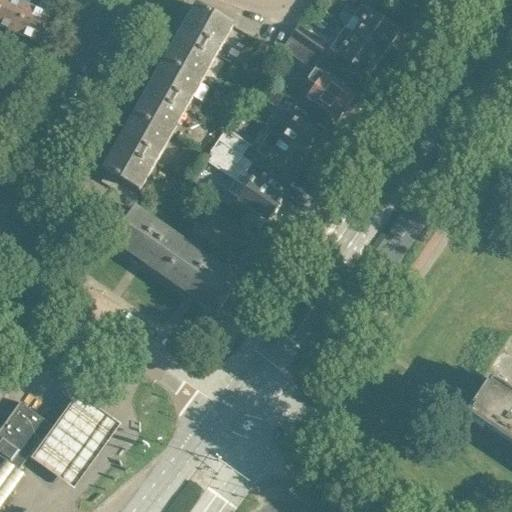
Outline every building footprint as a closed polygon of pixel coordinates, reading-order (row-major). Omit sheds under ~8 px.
[(3,0),(0,9),(0,26),(17,34),(28,8),(31,0),(3,0)] [(28,8),(17,34),(40,44),(52,18),(56,3),(49,0),(41,0),(37,11),(28,8)] [(396,0),(414,12),(421,1),(423,3),(425,0),(396,0)] [(361,23),(354,34),(384,55),(400,32),(362,6),(353,18),(361,23)] [(113,147),(101,170),(140,192),(233,27),(198,7),(190,22),(185,19),(181,27),(180,27),(174,39),(151,81),(150,81),(143,93),(144,93),(139,101),(120,135),(119,135),(113,147)] [(299,25),(289,39),(318,59),(328,45),(299,25)] [(330,50),(338,56),(368,77),(384,55),(354,34),(345,28),(330,50)] [(311,70),(318,59),(289,39),(282,49),(311,70)] [(317,86),(308,99),(338,120),(354,97),(315,70),(309,79),(317,86)] [(261,83),(254,93),(276,108),(282,98),(261,83)] [(283,142),(312,162),(320,151),(317,149),(324,140),(285,113),(271,133),(283,142)] [(241,157),(249,145),(227,129),(219,141),(241,157)] [(269,161),(296,180),(303,171),(305,172),(312,162),(283,142),(271,133),(257,153),(269,161)] [(219,141),(205,161),(235,182),(228,192),(255,211),(247,222),(250,223),(261,231),(268,220),(270,218),(272,219),(283,204),(281,202),(282,200),(244,174),(251,164),(241,157),(219,141)] [(176,237),(146,216),(136,209),(112,242),(134,257),(131,261),(142,269),(145,265),(185,293),(182,297),(193,304),(195,300),(216,315),(217,314),(218,315),(240,284),(241,282),(176,237)] [(0,296),(0,320),(5,325),(16,315),(0,296)] [(82,371),(89,376),(95,369),(88,364),(82,371)] [(471,412),(469,415),(473,418),(511,444),(511,392),(493,380),(473,409),(471,412)] [(122,422),(79,392),(34,457),(77,487),(122,422)] [(0,457),(1,458),(10,465),(18,471),(51,426),(20,403),(0,430),(0,457)] [(0,509),(25,476),(18,471),(10,465),(1,458),(0,459),(0,509)]
